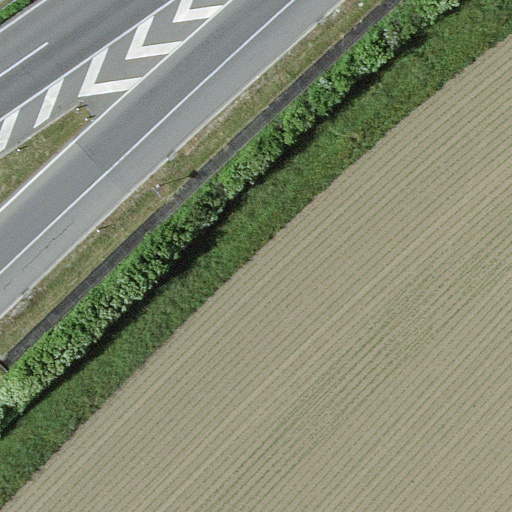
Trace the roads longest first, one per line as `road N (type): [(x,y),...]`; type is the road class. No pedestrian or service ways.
road 1 (motorway): [(0,243),(263,0)]
road 2 (motorway): [(0,75),(108,0)]
